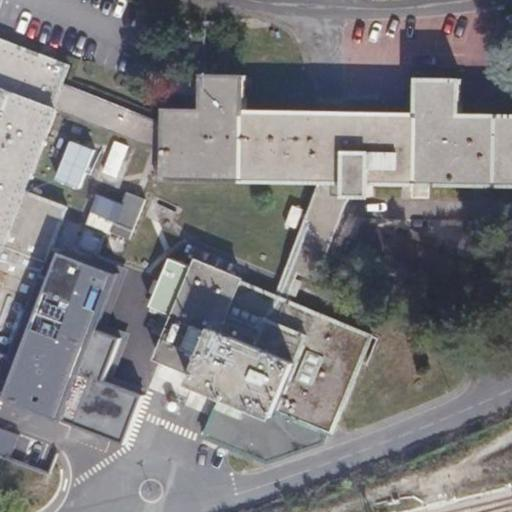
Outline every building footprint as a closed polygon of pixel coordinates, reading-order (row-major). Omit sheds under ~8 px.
[(68,83),(75,67),(0,36),(0,399),(126,445),(143,400),(108,385),(128,341),(104,332),(122,279),(56,254),(45,250),(60,209),(20,194),(51,112),(156,152),(157,125),(68,83)] [(366,183),(511,185),(511,115),(456,114),(457,80),(414,79),(413,114),(239,111),(239,75),(196,74),(196,108),(186,108),(158,108),(157,125),(156,152),(156,179),(316,182),(366,183)] [(115,141),(107,172),(120,175),(129,145),(115,141)] [(96,159),(73,150),(58,189),(81,198),(96,159)] [(366,183),(316,182),(269,298),(280,303),(292,275),(308,281),(341,205),(366,205),(366,183)] [(118,212),(93,203),(85,222),(110,231),(107,241),(125,248),(140,209),(122,202),(118,212)] [(459,305),(473,268),(421,247),(425,239),(403,231),(399,240),(357,224),(342,260),(389,279),(384,292),(408,301),(414,287),(459,305)] [(99,244),(81,237),(73,255),(92,262),(99,244)] [(262,466),(318,446),(322,436),(325,437),(366,338),(280,303),(269,298),(190,265),(187,272),(164,263),(144,311),(167,321),(148,365),(191,383),(185,398),(211,408),(198,439),(262,466)] [(493,268),(479,263),(462,309),(475,314),(493,268)] [(0,426),(0,450),(12,456),(21,434),(0,426)]
